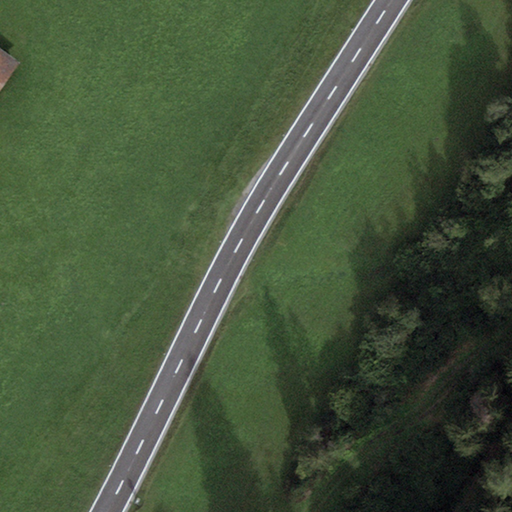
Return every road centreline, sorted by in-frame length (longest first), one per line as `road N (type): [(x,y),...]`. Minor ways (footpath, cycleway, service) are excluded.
road 1 (secondary): [(391,0),(247,233),(106,511)]
road 2 (track): [(307,511),(382,437),(480,359),(511,319)]
